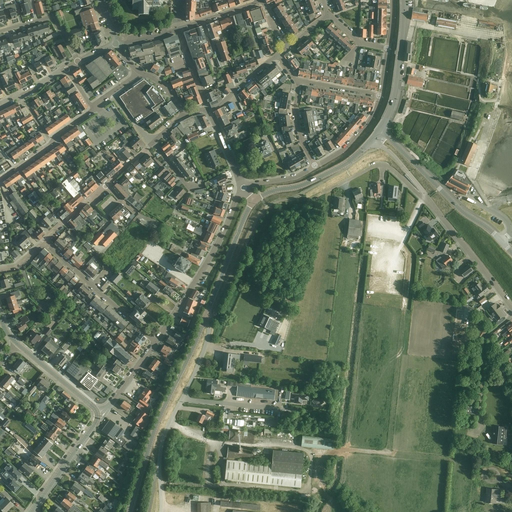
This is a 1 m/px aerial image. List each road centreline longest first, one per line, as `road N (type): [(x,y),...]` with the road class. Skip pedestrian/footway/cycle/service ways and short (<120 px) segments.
road 1 (secondary): [(129,511),(166,399),(206,315)]
road 2 (unclassified): [(160,511),(159,449),(203,351),(206,315)]
road 3 (tertiary): [(511,253),(381,129)]
road 4 (residential): [(243,188),(155,341)]
road 5 (residential): [(155,341),(42,243)]
road 6 (residential): [(116,89),(0,179)]
road 7 (residential): [(511,306),(427,197)]
road 8 (secondary): [(254,199),(321,177),(372,140)]
road 9 (secondary): [(381,129),(394,97),(403,0)]
road 10 (secondary): [(206,315),(254,199)]
road 11 (residential): [(427,197),(382,165),(325,193)]
